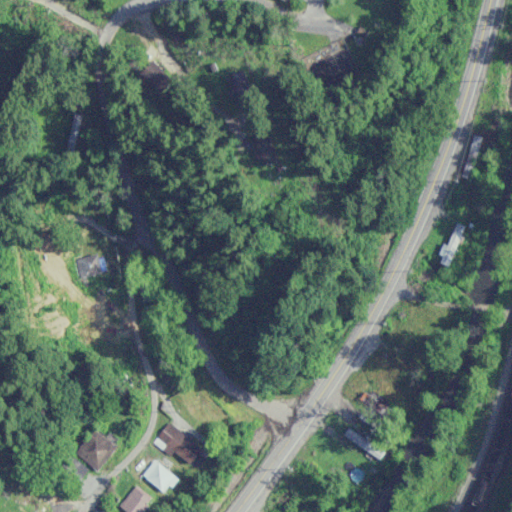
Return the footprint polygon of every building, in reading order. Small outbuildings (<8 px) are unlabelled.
[(162,94),(176,81),(156,60),(142,74),(162,94)] [(240,103),(257,96),(246,70),(229,78),(240,103)] [(85,115),(78,112),(69,147),(77,149),(85,115)] [(254,139),(265,166),(283,159),(271,131),(254,139)] [(450,233),(459,240),(468,230),(459,222),(450,233)] [(82,278),(106,273),(102,254),(79,259),(82,278)] [(170,447),(172,445),(192,464),(205,450),(174,422),(159,438),(170,447)] [(381,460),(387,452),(352,428),(346,436),(381,460)] [(79,453),(101,471),(120,448),(98,429),(79,453)] [(91,470),(72,455),(60,470),(78,485),(91,470)] [(145,476),(168,494),(180,479),(158,460),(145,476)] [(62,511),(73,492),(50,480),(37,505),(49,511),(62,511)] [(129,511),(146,511),(157,500),(139,486),(123,506),(129,511)]
